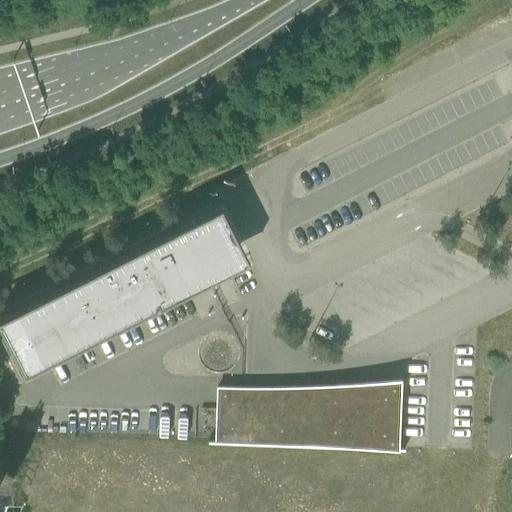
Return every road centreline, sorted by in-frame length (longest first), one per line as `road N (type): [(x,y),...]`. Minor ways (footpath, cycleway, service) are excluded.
road 1 (tertiary): [(0,156),(160,90),(305,0)]
road 2 (tertiary): [(245,0),(0,95)]
